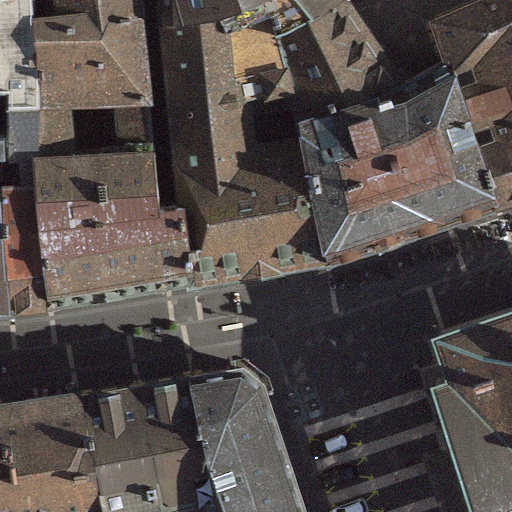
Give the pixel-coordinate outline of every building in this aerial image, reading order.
[(0,0),(0,105),(18,105),(21,0),(0,0)] [(179,110),(160,0),(80,0),(83,18),(62,19),(72,113),(179,110)] [(185,0),(190,34),(278,19),(323,0),(185,0)] [(358,0),(323,0),(278,19),(317,135),(421,100),(358,0)] [(511,194),(511,0),(471,0),(433,16),(452,78),(494,200),(511,194)] [(234,292),(353,236),(317,135),(278,19),(190,34),(208,159),(234,292)] [(421,100),(317,135),(353,236),(494,200),(452,78),(421,100)] [(0,300),(50,297),(31,185),(18,105),(0,105),(0,300)] [(80,156),(183,159),(179,110),(72,113),(80,156)] [(80,156),(63,158),(67,187),(85,315),(234,292),(208,159),(183,159),(80,156)] [(50,297),(85,315),(67,187),(31,185),(50,297)] [(511,511),(511,309),(448,331),(462,372),(444,378),(488,511),(511,511)] [(314,511),(265,363),(242,344),(189,359),(219,511),(314,511)] [(219,511),(189,359),(84,376),(111,511),(219,511)] [(111,511),(84,376),(19,391),(41,511),(111,511)] [(0,511),(41,511),(19,391),(0,392),(0,511)]
